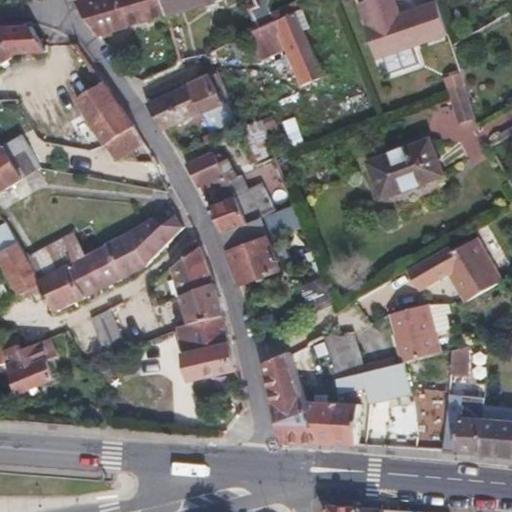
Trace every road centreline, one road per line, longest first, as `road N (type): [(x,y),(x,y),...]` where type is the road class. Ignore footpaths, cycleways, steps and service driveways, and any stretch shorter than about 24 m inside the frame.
road 1 (residential): [(278,467),(196,204),(64,0)]
road 2 (primary): [(278,467),(0,448)]
road 3 (primary): [(511,483),(278,467)]
road 4 (secondary): [(278,467),(255,484),(138,511)]
